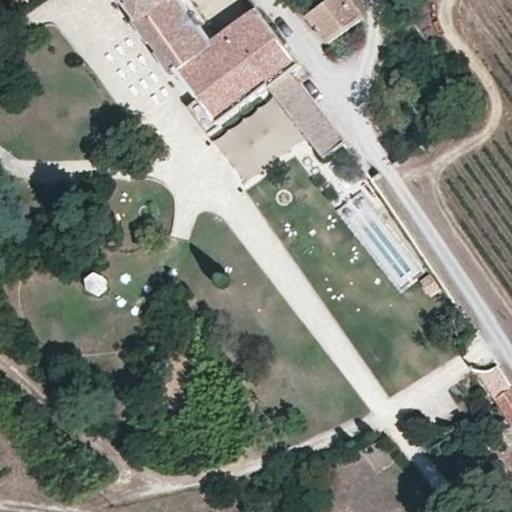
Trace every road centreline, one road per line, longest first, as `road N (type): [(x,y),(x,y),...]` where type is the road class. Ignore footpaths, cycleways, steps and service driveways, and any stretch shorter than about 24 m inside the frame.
road 1 (track): [(77,0),(436,480),(441,511)]
road 2 (track): [(85,507),(131,502),(355,430),(470,365),(511,352)]
road 3 (track): [(272,0),(404,193)]
road 4 (track): [(404,193),(511,350)]
